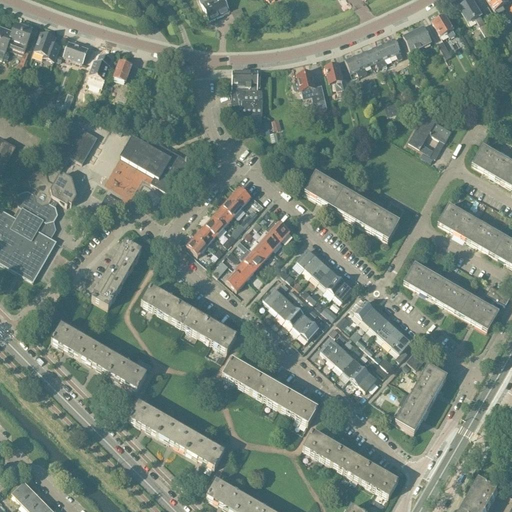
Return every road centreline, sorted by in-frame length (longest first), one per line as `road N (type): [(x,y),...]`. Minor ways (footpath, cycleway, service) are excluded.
road 1 (residential): [(167,238),(169,255),(417,478)]
road 2 (tertiary): [(175,511),(0,335)]
road 3 (unclassified): [(201,60),(302,54),(431,0)]
road 4 (unclassified): [(9,0),(78,28),(201,60)]
road 5 (residential): [(377,296),(232,163)]
road 6 (residential): [(21,318),(56,283),(70,282),(129,219),(167,238)]
road 7 (tertiary): [(419,511),(511,349)]
road 8 (residential): [(474,382),(377,296)]
road 9 (residential): [(439,511),(506,408)]
